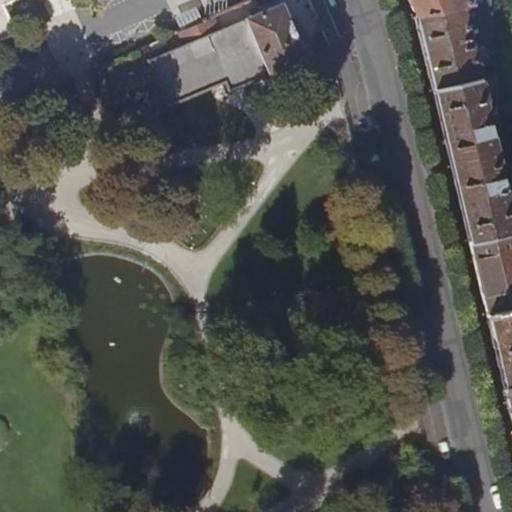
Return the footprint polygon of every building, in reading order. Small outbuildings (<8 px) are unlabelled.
[(0,0),(0,40),(14,34),(2,6),(17,0),(0,0)] [(408,0),(416,18),(485,0),(408,0)] [(493,38),(490,0),(485,0),(416,18),(433,91),(480,79),(472,48),(471,44),(493,38)] [(205,36),(210,49),(194,56),(188,43),(147,61),(166,106),(209,88),(224,82),(228,91),(304,59),(280,4),(205,36)] [(493,38),(471,44),(472,48),(493,42),(493,38)] [(480,79),(481,85),(496,84),(495,76),(480,79)] [(450,160),(470,243),(511,233),(511,221),(509,211),(507,211),(482,102),(485,101),(481,85),(480,79),(433,91),(450,160)] [(511,233),(470,243),(487,316),(511,309),(511,233)] [(287,308),(294,334),(300,333),(293,306),(287,308)] [(511,309),(487,316),(504,389),(511,386),(511,309)] [(403,484),(406,502),(436,494),(432,478),(403,484)] [(354,502),(358,511),(391,511),(403,507),(394,485),(354,502)]
